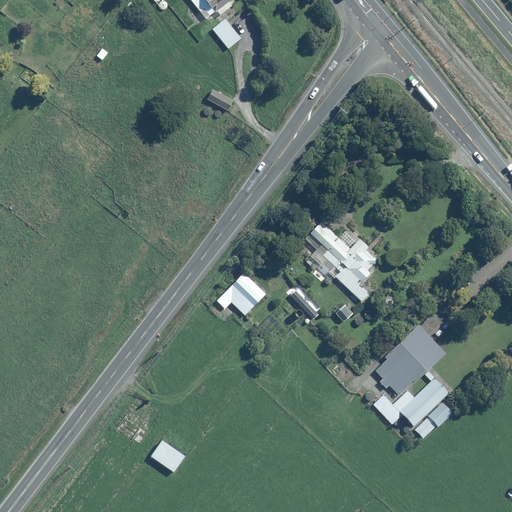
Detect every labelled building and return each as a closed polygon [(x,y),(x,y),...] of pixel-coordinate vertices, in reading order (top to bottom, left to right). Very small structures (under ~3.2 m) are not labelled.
[(234,0),(198,0),(200,2),(195,5),(206,21),(234,0)] [(226,20),(213,31),(230,50),(242,39),(226,20)] [(103,29),(97,37),(106,44),(112,37),(103,29)] [(214,91),(208,101),(230,113),(235,103),(214,91)] [(322,222),(311,234),(328,250),(323,256),(340,272),(336,277),(353,293),(350,296),(355,302),(358,299),(362,303),(370,295),(357,283),(360,281),(363,284),(371,275),(367,271),(376,261),(367,251),(370,248),(360,238),(350,249),(322,222)] [(247,317),(268,295),(245,273),(218,302),(226,310),(232,303),(247,317)] [(299,285),(292,291),(317,320),(324,314),(299,285)] [(354,314),(346,305),(336,314),(344,323),(354,314)] [(447,354),(420,325),(385,357),(387,360),(376,371),(384,379),(380,382),(386,389),(389,386),(399,396),(419,377),(420,378),(424,374),(431,381),(414,397),(407,391),(393,405),(384,396),(374,406),(393,426),(403,416),(414,427),(449,394),(434,378),(435,377),(429,371),(447,354)] [(443,402),(428,417),(439,427),(453,413),(443,402)] [(427,418),(415,430),(424,439),(436,427),(427,418)] [(182,453),(158,438),(147,455),(171,471),(182,453)]
